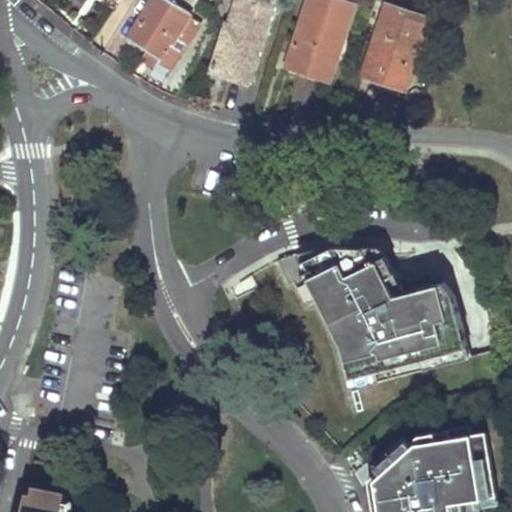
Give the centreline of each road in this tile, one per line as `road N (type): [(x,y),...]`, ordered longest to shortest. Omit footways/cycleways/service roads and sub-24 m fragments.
road 1 (residential): [(156,121),(214,143),(390,134),(511,147)]
road 2 (residential): [(168,299),(291,230),(449,225)]
road 3 (residential): [(168,299),(218,379),(302,458),(335,511)]
road 4 (residential): [(0,371),(31,282),(33,175)]
road 5 (residential): [(156,121),(150,216),(168,299)]
road 6 (residential): [(30,150),(54,104),(78,96),(123,104)]
